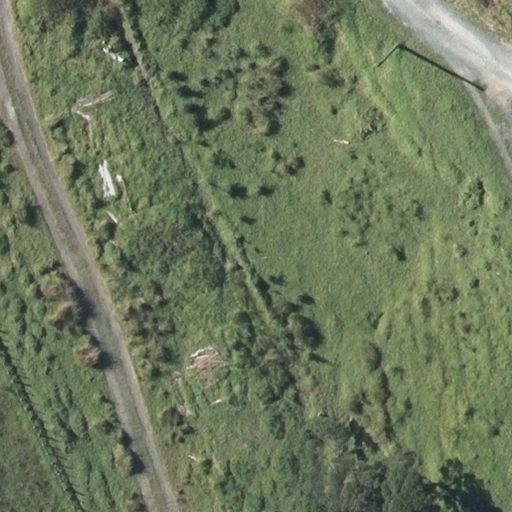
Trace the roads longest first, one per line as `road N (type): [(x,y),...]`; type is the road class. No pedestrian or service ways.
road 1 (track): [(0,14),(167,511)]
road 2 (track): [(403,0),(511,70)]
